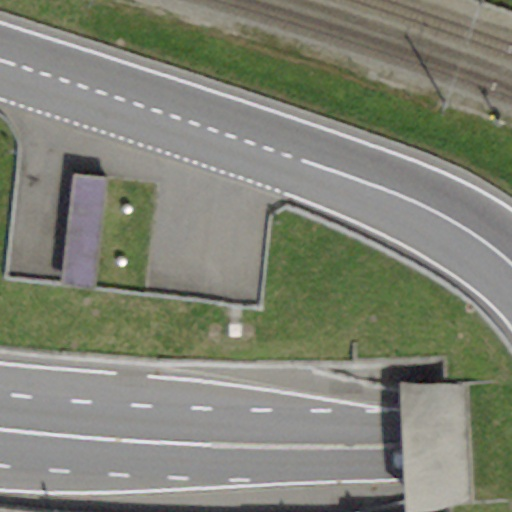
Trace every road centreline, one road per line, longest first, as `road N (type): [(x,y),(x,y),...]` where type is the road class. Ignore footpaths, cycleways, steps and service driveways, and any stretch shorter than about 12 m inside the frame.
road 1 (tertiary): [(24,65),(458,218),(511,256)]
road 2 (primary): [(0,435),(313,452),(511,439)]
